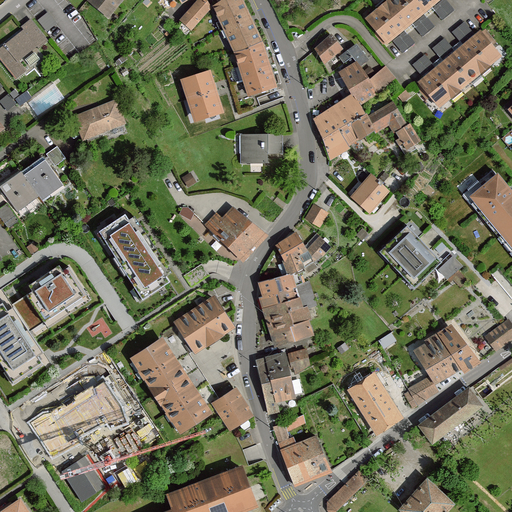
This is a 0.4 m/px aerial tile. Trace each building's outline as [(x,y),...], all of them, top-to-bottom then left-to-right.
[(111,20),(128,0),(91,0),(90,2),(111,20)] [(215,11),(214,9),(208,0),(202,0),(182,22),(194,33),(215,11)] [(269,41),(250,0),(227,0),(229,1),(214,9),(215,11),(228,39),(237,36),(244,53),(265,43),(269,41)] [(402,0),(391,0),(388,3),(408,26),(412,22),(417,17),(402,0)] [(419,0),(402,0),(417,17),(424,12),(427,9),(419,0)] [(436,0),(419,0),(427,9),(432,6),(437,1),(436,0)] [(438,0),(437,1),(432,6),(443,20),(456,10),(447,0),(438,0)] [(388,3),(379,11),(398,34),(404,29),(408,26),(388,3)] [(379,11),(368,19),(388,43),(392,39),(398,34),(379,11)] [(51,31),(60,24),(50,12),(41,19),(51,31)] [(417,17),(412,22),(424,37),(436,27),(424,12),(417,17)] [(27,31),(0,51),(0,54),(19,79),(29,72),(22,62),(49,41),(33,20),(24,27),(27,31)] [(454,32),(465,46),(471,41),(477,36),(466,23),(454,32)] [(398,34),(392,39),(404,53),(416,43),(404,29),(398,34)] [(477,36),(471,41),(490,64),(500,56),(481,33),(477,36)] [(332,36),(316,50),(324,63),(343,48),(332,36)] [(434,48),(446,62),(451,58),(457,53),(446,39),(434,48)] [(465,46),(461,50),(480,72),(490,64),(471,41),(465,46)] [(282,91),(265,43),(244,53),(237,56),(253,101),(282,91)] [(342,57),(346,63),(353,57),(358,63),(360,66),(368,60),(356,46),(342,57)] [(457,53),(451,58),(470,81),(480,72),(461,50),(457,53)] [(414,65),(425,79),(431,74),(437,69),(426,56),(414,65)] [(342,73),(358,63),(353,57),(346,63),(339,68),(342,73)] [(446,62),(441,66),(460,89),(470,81),(451,58),(446,62)] [(355,94),(361,104),(378,94),(377,93),(370,80),(366,73),(360,66),(358,63),(342,73),(354,95),(355,94)] [(437,69),(431,74),(451,97),(460,89),(441,66),(437,69)] [(386,67),(370,80),(377,93),(396,78),(386,67)] [(227,116),(212,72),(184,82),(199,126),(227,116)] [(425,79),(421,82),(440,106),(451,97),(431,74),(425,79)] [(18,97),(21,103),(34,97),(31,90),(18,97)] [(11,93),(3,100),(11,109),(19,102),(11,93)] [(354,95),(315,120),(323,137),(340,129),(341,131),(365,115),(366,114),(361,104),(355,94),(354,95)] [(128,124),(117,98),(75,117),(85,141),(128,124)] [(366,114),(365,115),(372,129),(374,132),(390,122),(397,132),(408,125),(395,102),(376,113),(374,110),(366,114)] [(365,115),(341,131),(349,144),(372,129),(365,115)] [(411,123),(408,125),(397,132),(400,138),(397,140),(406,156),(417,149),(415,145),(422,141),(411,123)] [(349,144),(341,131),(340,129),(323,137),(322,138),(329,157),(350,146),(349,144)] [(283,134),(248,135),(249,152),(242,152),(242,163),(268,162),(268,153),(284,153),(283,134)] [(20,168),(0,183),(19,211),(40,196),(44,202),(79,174),(58,145),(24,174),(20,168)] [(504,234),(511,227),(511,192),(493,170),(469,191),(504,234)] [(182,177),(189,187),(197,182),(190,173),(182,177)] [(389,189),(375,176),(354,200),(368,212),(389,189)] [(0,210),(11,226),(22,218),(10,202),(0,208),(0,210)] [(217,211),(205,224),(244,259),(268,232),(235,203),(223,217),(217,211)] [(314,221),(321,209),(315,205),(307,218),(314,221)] [(321,209),(314,221),(320,225),(328,212),(321,209)] [(125,214),(99,233),(141,300),(171,282),(125,214)] [(408,225),(381,252),(416,288),(443,262),(408,225)] [(292,273),(292,274),(306,268),(324,256),(332,247),(321,237),(311,248),(308,250),(298,233),(287,241),(277,246),(285,261),(287,260),(292,273)] [(18,300),(33,327),(74,306),(75,307),(84,302),(80,294),(87,291),(78,272),(72,275),(66,265),(33,282),(37,290),(18,300)] [(264,281),(268,294),(297,286),(292,274),(292,273),(264,281)] [(273,332),(308,320),(303,308),(316,305),(308,281),(297,286),(300,298),(266,308),(273,332)] [(262,296),(266,308),(300,298),(297,286),(268,294),(262,296)] [(215,295),(177,322),(197,351),(235,324),(215,295)] [(18,312),(0,323),(0,347),(12,365),(33,352),(22,336),(31,331),(18,312)] [(308,320),(273,332),(277,345),(312,334),(308,320)] [(511,330),(507,323),(488,337),(498,349),(511,338),(511,330)] [(453,329),(433,341),(453,372),(462,367),(464,371),(479,363),(453,329)] [(165,337),(132,358),(179,433),(213,412),(165,337)] [(453,372),(433,341),(415,352),(435,384),(453,372)] [(307,350),(289,354),(292,366),(294,365),(296,373),(310,365),(307,350)] [(257,361),(259,373),(270,370),(289,366),(286,353),(257,361)] [(289,366),(270,370),(276,400),(277,399),(296,395),(289,366)] [(270,370),(259,373),(269,413),(280,410),(277,399),(276,400),(270,370)] [(380,372),(374,376),(380,386),(386,382),(380,372)] [(374,376),(351,391),(378,432),(400,417),(380,386),(374,376)] [(429,382),(412,392),(419,404),(435,393),(429,382)] [(237,386),(213,402),(230,429),(255,414),(237,386)] [(470,389),(421,425),(434,442),(483,405),(470,389)] [(418,405),(411,393),(406,396),(413,407),(418,405)] [(65,428),(78,453),(110,436),(97,411),(65,428)] [(285,424),(288,431),(306,422),(304,414),(285,424)] [(274,427),(279,441),(290,438),(288,431),(285,424),(274,427)] [(317,437),(294,446),(283,450),(282,450),(295,482),(331,468),(317,437)] [(279,442),(283,450),(294,446),(291,438),(279,442)] [(87,455),(63,469),(82,501),(107,486),(87,455)] [(173,508),(162,511),(231,511),(256,503),(242,465),(167,493),(173,508)] [(329,510),(330,511),(335,511),(369,479),(360,472),(329,502),(329,510)] [(428,480),(401,509),(405,511),(446,511),(454,503),(428,480)] [(28,511),(19,498),(0,510),(0,511),(28,511)]
